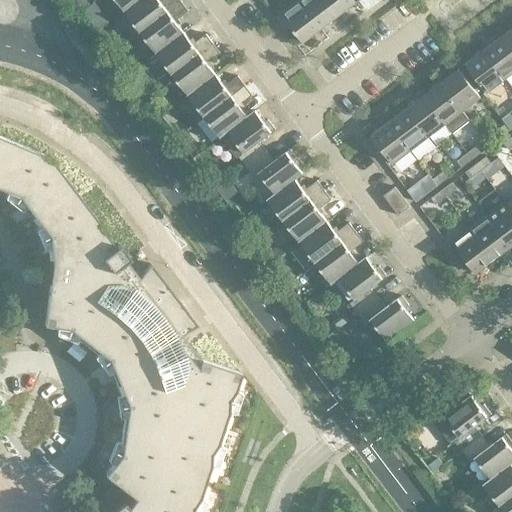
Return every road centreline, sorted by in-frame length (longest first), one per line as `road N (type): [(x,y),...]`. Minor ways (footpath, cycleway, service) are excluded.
road 1 (residential): [(316,453),(106,173),(55,132),(0,108)]
road 2 (residential): [(470,340),(217,0)]
road 3 (residential): [(18,505),(78,448),(85,420),(73,383),(58,370),(0,368)]
road 4 (residential): [(316,453),(470,340)]
